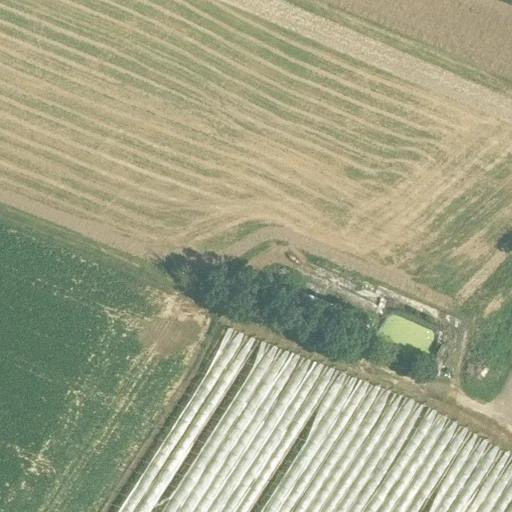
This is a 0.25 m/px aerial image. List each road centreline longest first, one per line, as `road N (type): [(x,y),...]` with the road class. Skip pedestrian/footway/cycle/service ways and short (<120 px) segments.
road 1 (track): [(0,225),(448,403)]
road 2 (track): [(511,439),(448,403),(477,344),(511,303)]
